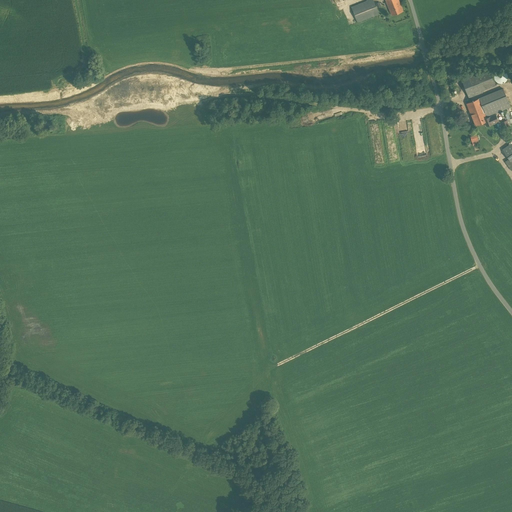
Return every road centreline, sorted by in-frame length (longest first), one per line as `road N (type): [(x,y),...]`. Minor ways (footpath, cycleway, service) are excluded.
road 1 (unclassified): [(511,312),(480,267),(459,217),(440,107),(409,0)]
road 2 (unknown): [(277,365),(480,267)]
